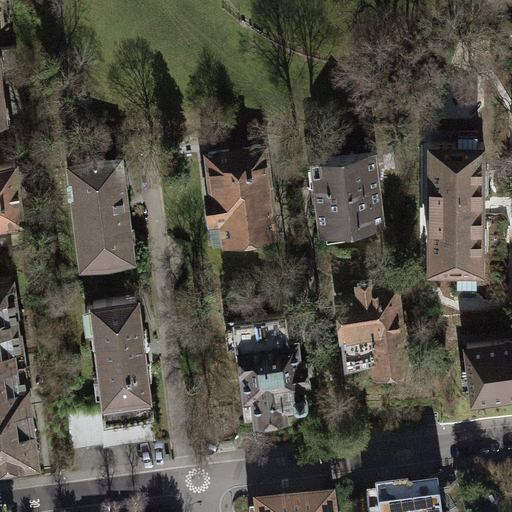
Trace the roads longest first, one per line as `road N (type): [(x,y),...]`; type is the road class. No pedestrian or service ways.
road 1 (residential): [(198,480),(511,438)]
road 2 (residential): [(0,504),(198,480)]
